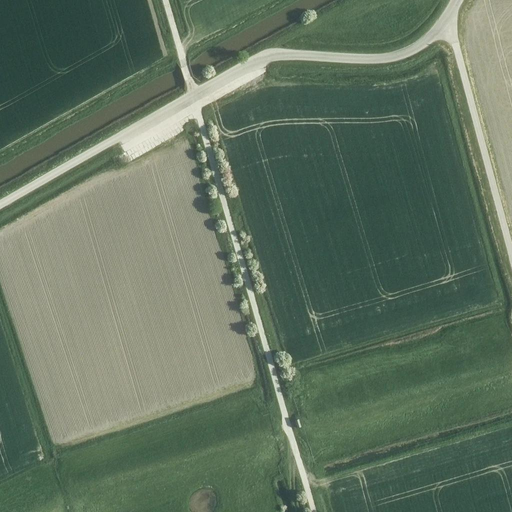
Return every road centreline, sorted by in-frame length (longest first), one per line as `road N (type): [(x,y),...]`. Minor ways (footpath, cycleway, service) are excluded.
road 1 (track): [(164,0),(312,511)]
road 2 (unclassified): [(0,209),(271,56),(399,56),(444,24),(458,0)]
road 3 (track): [(444,24),(458,50),(511,257)]
